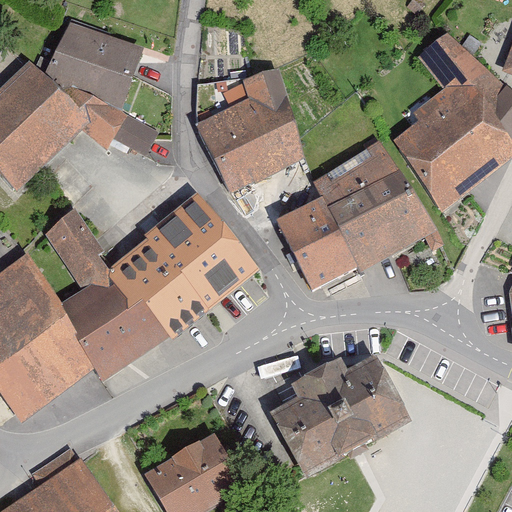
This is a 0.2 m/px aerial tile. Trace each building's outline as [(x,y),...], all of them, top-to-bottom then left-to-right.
[(137,52),(68,28),(48,85),(117,109),(137,52)] [(511,97),(501,86),(443,39),(419,57),(446,93),(413,117),(417,126),(394,143),(437,211),(511,154),(511,153),(511,97)] [(511,48),(502,73),(511,76),(511,48)] [(48,85),(27,71),(0,95),(0,171),(16,189),(78,132),(108,149),(114,141),(147,156),(158,133),(117,109),(48,85)] [(303,159),(276,73),(243,84),(249,102),(199,128),(229,193),(303,159)] [(432,232),(376,146),(314,187),(320,198),(357,266),(359,270),(432,232)] [(357,266),(320,198),(276,222),(308,290),(357,266)] [(249,276),(197,210),(117,273),(169,339),(249,276)] [(103,255),(73,215),(44,235),(83,296),(56,315),(92,368),(100,380),(169,339),(117,273),(109,278),(97,261),(103,255)] [(56,315),(21,261),(0,276),(0,394),(19,421),(92,368),(56,315)] [(301,417),(276,429),(303,481),(409,427),(378,366),(343,384),(334,365),(287,389),(301,417)] [(211,439),(144,478),(164,511),(206,511),(242,491),(211,439)] [(113,511),(81,462),(10,511),(113,511)]
